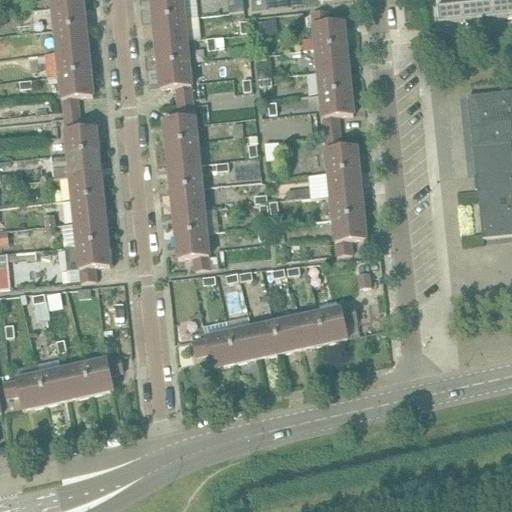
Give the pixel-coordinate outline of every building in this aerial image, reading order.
[(82,0),(51,0),(53,10),(84,7),(82,0)] [(184,21),(182,0),(154,0),(151,0),(154,24),(184,21)] [(246,13),(244,0),(230,0),(232,14),(246,13)] [(294,9),(293,0),(266,0),(267,12),(294,9)] [(469,0),(435,0),(439,27),(472,24),(469,0)] [(501,0),(469,0),(472,24),(503,21),(501,0)] [(511,0),(501,0),(503,21),(511,19),(511,0)] [(86,30),(84,7),(53,10),(55,34),(86,30)] [(315,52),(346,49),(344,25),(329,27),(327,14),(311,16),(315,52)] [(255,37),(278,35),(277,18),(253,21),(255,37)] [(186,43),(184,21),(154,24),(156,46),(186,43)] [(240,37),(248,36),(247,24),(239,24),(240,37)] [(88,53),(86,30),(55,34),(58,57),(88,53)] [(215,41),(207,41),(208,53),(216,52),(215,41)] [(186,43),(156,46),(158,69),(189,66),(186,43)] [(346,49),(315,52),(318,75),(349,72),(346,49)] [(49,81),(60,80),(91,76),(88,53),(58,57),(46,58),(49,81)] [(260,61),(262,83),(271,82),(275,81),(273,60),(260,61)] [(189,66),(158,69),(161,92),(176,91),(177,104),(193,102),(189,66)] [(351,95),(349,72),(318,75),(320,98),(351,95)] [(93,99),(91,76),(60,80),(64,115),(79,114),(78,101),(93,99)] [(250,81),(241,82),(242,94),(251,93),(250,81)] [(258,83),(259,91),(271,90),(271,82),(262,83),(258,83)] [(20,84),(20,92),(33,91),(32,83),(20,84)] [(481,192),(511,188),(511,92),(468,98),(476,177),(479,177),(481,192)] [(351,95),(320,98),(324,134),(340,133),(338,120),(354,118),(351,95)] [(268,118),(276,118),(275,105),(267,106),(268,118)] [(166,147),(197,144),(193,108),(178,109),(179,122),(164,124),(166,147)] [(68,159),(99,156),(96,131),(81,133),(80,120),(64,121),(68,159)] [(236,137),(246,137),(245,123),(236,123),(236,137)] [(328,176),(359,173),(357,150),(342,151),(340,138),(324,140),(328,176)] [(199,167),(197,144),(166,147),(169,170),(199,167)] [(278,145),(264,146),(266,164),(280,163),(278,145)] [(249,160),(257,160),(256,147),(247,148),(249,160)] [(68,159),(68,160),(53,161),(55,182),(71,181),(101,178),(99,156),(68,159)] [(215,167),(216,175),(228,174),(227,166),(215,167)] [(202,190),(199,167),(169,170),(171,193),(202,190)] [(359,173),(328,176),(330,199),(362,196),(359,173)] [(103,200),(101,178),(71,181),(73,203),(103,200)] [(52,183),(43,184),(45,194),(53,193),(52,183)] [(511,188),(481,192),(478,192),(483,240),(511,237),(511,188)] [(202,190),(171,193),(173,216),(204,213),(202,190)] [(285,194),(286,203),(300,201),(301,203),(310,202),(309,191),(285,194)] [(362,196),(330,199),(333,222),(364,219),(362,196)] [(254,199),(254,208),(267,206),(266,198),(254,199)] [(106,223),(103,200),(73,203),(75,226),(106,223)] [(270,218),(278,217),(277,205),(269,205),(270,218)] [(260,221),(268,220),(267,208),(259,209),(260,221)] [(206,236),(204,213),(173,216),(176,239),(206,236)] [(47,228),(56,227),(55,216),(46,217),(47,228)] [(366,242),(364,219),(333,222),(337,259),(352,257),(351,244),(366,242)] [(106,223),(75,226),(77,249),(108,246),(106,223)] [(56,227),(47,228),(49,239),(58,238),(56,227)] [(258,245),(266,244),(265,231),(257,232),(258,245)] [(278,248),(286,247),(285,232),(276,233),(278,248)] [(0,235),(0,250),(10,249),(9,234),(0,235)] [(210,272),(206,236),(176,239),(178,262),(193,260),(195,273),(210,272)] [(110,269),(108,246),(77,249),(66,250),(69,275),(80,273),(81,285),(96,284),(95,271),(110,269)] [(0,256),(0,293),(11,292),(8,256),(0,256)] [(286,272),(287,280),(300,278),(298,270),(286,272)] [(271,274),(272,282),(285,280),(283,272),(271,274)] [(238,277),(240,285),(252,283),(251,275),(238,277)] [(370,276),(358,277),(357,277),(359,291),(371,290),(370,276)] [(224,279),(226,287),(238,285),(236,277),(224,279)] [(216,280),(204,281),(204,289),(216,288),(216,280)] [(92,300),(91,290),(79,291),(79,300),(92,300)] [(58,296),(47,298),(49,311),(60,309),(58,296)] [(33,299),(34,307),(46,305),(45,297),(33,299)] [(319,316),(326,346),(348,341),(344,326),(357,324),(354,309),(319,316)] [(319,316),(296,321),(303,351),(326,346),(319,316)] [(303,351),(296,321),(274,326),(280,356),(303,351)] [(274,326),(251,331),(258,361),(280,356),(274,326)] [(6,329),(7,341),(15,341),(15,329),(6,329)] [(258,361),(251,331),(228,336),(235,366),(258,361)] [(235,366),(228,336),(193,344),(196,359),(209,356),(212,371),(235,366)] [(56,344),(59,357),(67,355),(64,343),(56,344)] [(84,368),(91,398),(114,393),(110,378),(123,375),(120,360),(84,368)] [(91,398),(84,368),(62,373),(68,403),(91,398)] [(68,403),(62,373),(39,378),(46,408),(68,403)] [(46,408),(39,378),(4,386),(7,401),(20,398),(23,413),(46,408)]
